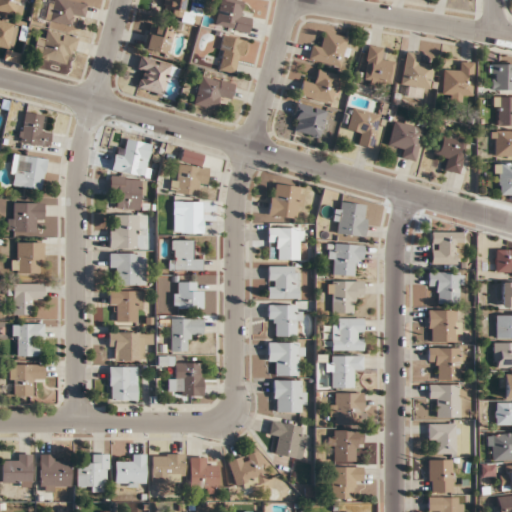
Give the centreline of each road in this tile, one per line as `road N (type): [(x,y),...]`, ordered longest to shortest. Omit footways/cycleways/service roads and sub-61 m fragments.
road 1 (residential): [(291,0),(233,216),(230,413),(215,422),(0,421)]
road 2 (residential): [(0,79),(511,224)]
road 3 (residential): [(78,422),(78,162),(116,0)]
road 4 (residential): [(394,511),(394,264),(408,195)]
road 5 (residential): [(291,1),(511,36)]
